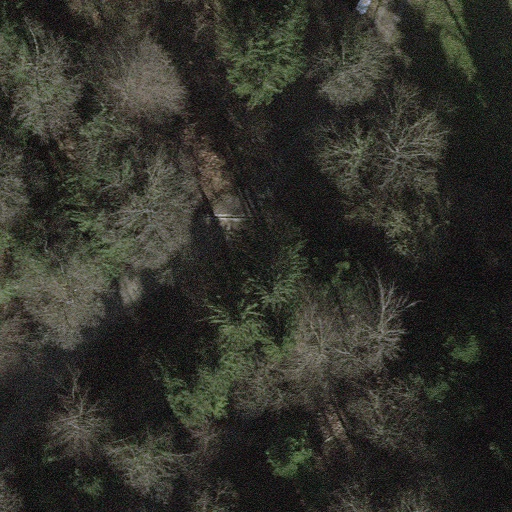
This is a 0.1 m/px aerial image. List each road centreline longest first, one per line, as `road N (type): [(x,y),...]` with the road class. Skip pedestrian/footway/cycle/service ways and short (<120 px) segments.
road 1 (track): [(0,478),(108,316),(266,182),(400,0)]
road 2 (track): [(108,316),(0,393)]
